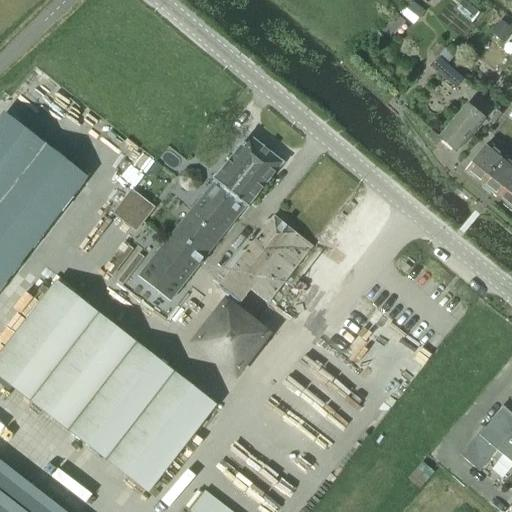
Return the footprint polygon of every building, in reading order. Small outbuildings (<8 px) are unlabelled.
[(458,148),(483,119),(467,106),(439,139),(455,152),(457,149),(458,150),(460,149),(458,148)] [(0,282),(80,180),(4,121),(0,126),(0,282)] [(245,207),(247,208),(283,164),(248,136),(212,180),(215,182),(139,277),(169,301),(245,207)] [(481,184),(503,157),(487,144),(465,171),(481,184)] [(501,200),(511,185),(511,164),(503,157),(481,184),(501,200)] [(511,185),(501,200),(511,209),(511,185)] [(215,287),(255,318),(310,247),(273,216),(215,287)] [(0,373),(146,487),(209,406),(57,288),(0,362),(0,373)] [(235,373),(264,335),(226,306),(197,344),(235,373)] [(490,458),(511,432),(511,403),(509,401),(491,423),(485,429),(483,428),(459,456),(478,472),(490,458)] [(511,467),(511,432),(490,458),(508,472),(511,467)]
